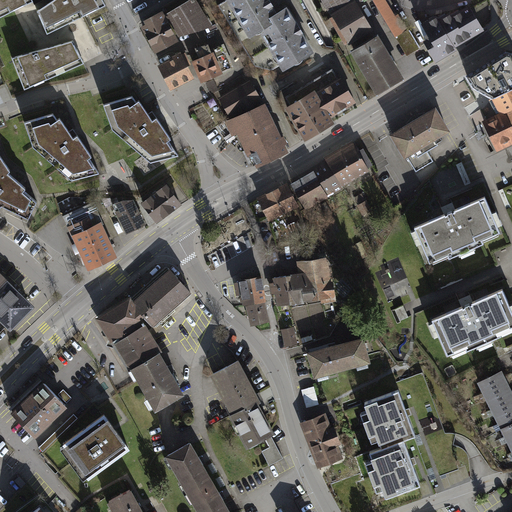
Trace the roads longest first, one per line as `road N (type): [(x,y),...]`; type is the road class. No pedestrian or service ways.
road 1 (secondary): [(511,30),(230,195)]
road 2 (residential): [(310,471),(269,356),(225,309)]
road 3 (residential): [(225,309),(197,375),(204,422),(190,433),(164,433)]
road 4 (residential): [(0,113),(146,65)]
road 5 (secondary): [(173,231),(75,311)]
